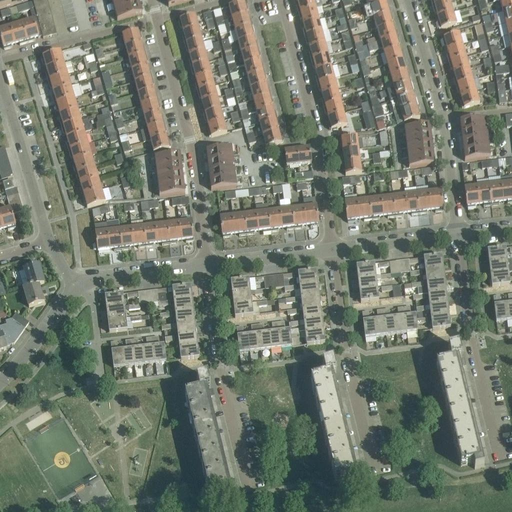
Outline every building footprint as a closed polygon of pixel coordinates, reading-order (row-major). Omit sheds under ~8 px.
[(0,0),(0,9),(27,1),(27,0),(0,0)] [(34,8),(48,5),(46,0),(41,0),(33,2),(34,8)] [(114,11),(127,8),(124,0),(118,0),(112,2),(114,11)] [(315,9),(312,0),(304,0),(296,2),(297,6),(296,6),(298,14),(315,9)] [(511,0),(506,0),(500,1),(503,13),(511,11),(511,0)] [(28,4),(30,11),(33,20),(38,38),(42,37),(43,39),(56,35),(51,17),(38,21),(36,14),(34,8),(33,2),(28,4)] [(437,18),(453,13),(449,2),(432,7),(434,14),(436,14),(437,18)] [(228,8),(231,20),(247,15),(246,11),(248,11),(246,4),(244,4),(244,3),(228,8)] [(386,3),(370,8),(373,19),(390,14),(388,7),(387,7),(386,3)] [(28,4),(16,7),(18,14),(30,11),(28,4)] [(36,14),(50,11),(48,5),(34,8),(36,14)] [(139,5),(127,8),(129,18),(142,14),(139,5)] [(127,8),(114,11),(117,21),(129,18),(127,8)] [(303,25),(319,21),(315,9),(298,14),(300,22),(302,21),(303,25)] [(36,14),(38,21),(51,17),(50,11),(36,14)] [(511,11),(503,13),(496,15),(498,27),(505,25),(511,23),(511,11)] [(456,25),(453,13),(437,18),(438,22),(437,22),(439,30),(440,29),(440,30),(456,25)] [(390,14),(373,19),(376,31),(392,26),(391,22),(393,22),(390,14)] [(231,20),(234,31),(252,27),(250,19),(248,19),(247,15),(231,20)] [(182,33),(199,28),(195,17),(179,21),(178,22),(180,29),(181,29),(182,33)] [(38,38),(33,20),(21,23),(27,43),(35,41),(34,39),(38,38)] [(304,37),(322,33),(319,21),(303,25),(304,29),(302,30),(304,37)] [(21,23),(10,27),(15,45),(19,44),(19,46),(27,43),(21,23)] [(481,25),(474,27),(476,37),(478,42),(485,40),(483,35),(481,25)] [(392,26),(376,31),(380,42),(397,37),(395,30),(393,30),(392,26)] [(11,46),(15,45),(10,27),(0,29),(0,37),(3,49),(4,49),(4,50),(12,48),(11,46)] [(234,31),(237,43),(253,39),(252,35),(254,34),(252,27),(234,31)] [(184,45),(202,40),(199,28),(182,33),(183,37),(182,37),(184,45)] [(138,32),(122,36),(125,48),(141,44),(140,40),(141,40),(139,32),(138,33),(138,32)] [(309,49),(325,44),(322,33),(304,37),(306,45),(308,45),(309,49)] [(445,47),(447,51),(463,47),(459,35),(443,39),(443,40),(442,40),(444,48),(445,47)] [(511,35),(508,37),(502,38),(505,50),(510,48),(511,48),(511,35)] [(398,45),(399,45),(397,37),(380,42),(367,46),(369,53),(382,50),(383,54),(399,49),(398,45)] [(349,38),(342,40),(343,44),(345,51),(352,49),(350,43),(349,38)] [(253,39),(237,43),(240,54),(258,50),(256,42),(255,43),(253,39)] [(189,56),(205,52),(202,40),(184,45),(186,52),(188,52),(189,56)] [(485,40),(478,42),(479,47),(481,54),(488,52),(486,45),(485,40)] [(141,44),(125,48),(128,60),(145,55),(143,47),(142,48),(141,44)] [(310,61),(328,56),(325,44),(309,49),(310,53),(308,53),(310,61)] [(466,58),(463,47),(447,51),(448,55),(446,56),(449,63),(466,58)] [(384,58),(380,59),(383,67),(387,66),(404,61),(402,53),(400,54),(399,49),(383,54),(384,58)] [(240,54),(244,66),(260,62),(259,58),(260,57),(258,50),(240,54)] [(44,65),(46,69),(64,64),(60,52),(42,58),(41,59),(43,66),(44,65)] [(190,68),(208,63),(205,52),(189,56),(190,60),(188,60),(190,68)] [(145,55),(128,60),(131,71),(147,67),(146,63),(148,63),(145,55)] [(315,72),(331,68),(328,56),(310,61),(313,68),(314,68),(315,72)] [(469,69),(466,58),(449,63),(451,71),(452,70),(453,74),(469,69)] [(365,59),(359,61),(362,73),(369,71),(368,66),(367,66),(365,59)] [(356,61),(349,63),(352,75),(359,73),(356,61)] [(404,61),(387,66),(390,77),(406,73),(405,69),(406,68),(404,61)] [(244,66),(247,78),(264,73),(262,65),(261,66),(260,62),(244,66)] [(195,79),(211,75),(208,63),(190,68),(192,76),(194,75),(195,79)] [(67,75),(64,64),(46,69),(47,73),(45,74),(47,81),(67,75)] [(147,67),(131,71),(134,83),(152,78),(150,71),(148,71),(147,67)] [(495,68),(496,81),(503,80),(503,75),(509,75),(508,67),(495,68)] [(334,79),(331,68),(315,72),(316,76),(315,76),(317,84),(334,79)] [(453,79),(455,86),(473,81),(469,69),(453,74),(454,78),(453,79)] [(247,78),(250,89),(266,85),(265,81),(266,81),(264,73),(247,78)] [(406,73),(390,77),(393,89),(411,84),(408,76),(407,77),(406,73)] [(51,88),(52,92),(71,87),(67,75),(47,81),(49,89),(51,88)] [(197,91),(214,87),(211,75),(195,79),(196,83),(195,84),(197,91)] [(110,77),(103,79),(106,91),(113,89),(110,77)] [(152,78),(134,83),(137,95),(153,90),(152,86),(154,86),(152,78)] [(321,95),(337,91),(334,79),(317,84),(319,92),(320,91),(321,95)] [(503,80),(496,81),(497,93),(505,92),(503,80)] [(476,93),(473,81),(455,86),(457,94),(459,93),(460,97),(476,93)] [(387,91),(390,102),(413,96),(411,92),(413,91),(411,84),(393,89),(387,91)] [(250,89),(253,101),(270,96),(268,89),(267,89),(266,85),(250,89)] [(74,99),(71,87),(52,92),(54,96),(52,97),(54,105),(74,99)] [(201,103),(217,98),(214,87),(197,91),(199,99),(200,99),(201,103)] [(95,92),(91,93),(91,94),(92,99),(98,97),(97,97),(104,95),(102,90),(95,92)] [(153,90),(137,95),(140,106),(158,102),(156,94),(155,94),(153,90)] [(340,103),(337,91),(321,95),(322,99),(321,100),(323,107),(340,103)] [(499,105),(506,104),(505,92),(497,93),(499,105)] [(476,93),(460,97),(461,101),(460,102),(462,109),(463,109),(479,104),(476,93)] [(375,94),(368,96),(372,108),(379,106),(375,94)] [(253,101),(256,113),(272,108),(271,104),(272,104),(270,96),(253,101)] [(413,96),(390,102),(393,114),(417,107),(415,99),(414,100),(413,96)] [(203,115),(220,110),(217,98),(201,103),(202,107),(201,107),(203,115)] [(58,112),(59,116),(78,110),(74,99),(54,105),(56,112),(58,112)] [(158,102),(140,106),(144,118),(160,114),(159,110),(160,109),(158,102)] [(327,119),(343,114),(340,103),(323,107),(325,115),(326,115),(327,119)] [(379,106),(372,108),(375,119),(382,117),(384,117),(380,105),(379,106)] [(397,126),(419,119),(418,115),(420,114),(417,107),(393,114),(397,126)] [(256,113),(259,124),(277,120),(275,112),(273,112),(272,108),(256,113)] [(81,122),(78,110),(59,116),(60,120),(59,120),(61,128),(81,122)] [(207,126),(223,122),(220,110),(203,115),(205,122),(206,122),(207,126)] [(109,113),(102,115),(95,118),(96,121),(96,123),(95,124),(95,126),(95,127),(95,129),(96,130),(112,125),(109,113)] [(369,113),(362,115),(365,124),(372,122),(369,113)] [(160,114),(144,118),(147,130),(164,125),(162,117),(161,118),(160,114)] [(347,126),(343,114),(327,119),(328,122),(327,123),(329,130),(330,130),(331,130),(347,126)] [(485,119),(472,120),(473,130),(486,129),(485,119)] [(81,122),(61,128),(63,135),(65,135),(66,139),(84,133),(90,132),(89,126),(87,120),(81,122)] [(259,124),(262,136),(278,132),(277,128),(279,127),(277,120),(259,124)] [(459,122),(461,132),(473,130),(472,120),(459,122)] [(210,138),(227,133),(223,122),(207,126),(208,130),(207,130),(209,138),(210,137),(210,138)] [(164,125),(147,130),(150,141),(166,137),(165,133),(166,133),(164,125)] [(418,138),(431,136),(430,126),(417,127),(418,138)] [(404,129),(405,139),(418,138),(417,127),(404,129)] [(486,129),(473,130),(475,140),(488,139),(486,129)] [(473,130),(461,132),(462,142),(475,140),(473,130)] [(279,135),(278,132),(262,136),(265,148),(281,143),(283,143),(281,135),(279,135)] [(378,135),(380,147),(390,146),(388,132),(378,135)] [(66,143),(68,151),(88,145),(84,133),(66,139),(67,143),(66,143)] [(431,136),(418,138),(419,147),(432,146),(431,136)] [(166,137),(150,141),(153,153),(169,149),(169,148),(170,148),(168,141),(167,141),(166,137)] [(341,148),(342,152),(358,150),(357,137),(340,139),(341,140),(339,140),(340,148),(341,148)] [(418,138),(405,139),(406,149),(419,147),(418,138)] [(475,140),(476,150),(489,148),(488,139),(475,140)] [(462,142),(463,152),(476,150),(475,140),(462,142)] [(72,158),(73,162),(91,156),(88,145),(68,151),(70,158),(72,158)] [(419,147),(420,157),(433,155),(432,146),(419,147)] [(301,149),(297,150),(299,166),(311,165),(309,148),(308,148),(308,147),(300,148),(301,149)] [(406,149),(407,158),(420,157),(419,147),(406,149)] [(219,150),(220,160),(233,158),(232,148),(219,150)] [(489,148),(476,150),(477,160),(490,159),(489,148)] [(286,168),(299,166),(297,150),(293,150),(292,149),(285,150),(285,151),(284,151),(286,168)] [(219,150),(206,151),(207,162),(220,160),(219,150)] [(360,162),(358,150),(342,152),(342,156),(341,156),(342,164),(360,162)] [(476,150),(463,152),(464,162),(477,160),(476,150)] [(167,156),(168,166),(181,165),(180,154),(174,155),(167,156)] [(433,155),(420,157),(422,167),(434,165),(433,155)] [(72,166),(75,174),(95,168),(91,156),(73,162),(74,166),(72,166)] [(154,158),(155,168),(168,166),(167,156),(154,158)] [(420,157),(407,158),(409,169),(422,167),(420,157)] [(221,169),(234,168),(233,158),(220,160),(221,169)] [(8,159),(0,161),(0,168),(9,165),(8,159)] [(220,160),(207,162),(208,171),(221,169),(220,160)] [(362,174),(360,162),(342,164),(343,172),(344,171),(345,176),(362,174)] [(9,165),(0,168),(0,174),(11,171),(9,165)] [(170,176),(182,174),(181,165),(168,166),(170,176)] [(155,168),(157,177),(170,176),(168,166),(155,168)] [(79,181),(80,185),(98,180),(95,168),(75,174),(77,182),(79,181)] [(221,169),(222,179),(235,177),(234,168),(221,169)] [(221,169),(208,171),(210,181),(222,179),(221,169)] [(11,171),(0,174),(0,175),(1,180),(10,178),(13,177),(11,171)] [(170,176),(171,186),(184,184),(182,174),(170,176)] [(158,187),(171,186),(170,176),(157,177),(157,178),(158,187)] [(235,177),(222,179),(224,189),(237,188),(237,187),(235,177)] [(342,179),(343,186),(355,185),(354,178),(342,179)] [(511,179),(511,178),(500,179),(500,184),(503,203),(507,203),(507,204),(511,203),(511,179)] [(224,189),(222,179),(210,181),(211,191),(224,189)] [(79,190),(82,197),(102,191),(98,180),(80,185),(81,189),(79,190)] [(11,181),(2,183),(5,192),(13,189),(11,181)] [(172,196),(185,194),(184,184),(171,186),(172,196)] [(500,184),(488,186),(491,206),(499,205),(499,204),(503,203),(500,184)] [(171,186),(158,187),(159,197),(172,196),(171,186)] [(488,186),(477,187),(479,206),(483,206),(483,207),(491,206),(488,186)] [(475,206),(479,206),(477,187),(464,188),(467,207),(468,209),(475,208),(475,206)] [(16,188),(13,189),(5,192),(7,198),(18,194),(16,188)] [(258,189),(253,190),(254,197),(259,196),(266,196),(265,188),(258,189)] [(105,203),(102,191),(82,197),(84,205),(86,204),(87,208),(105,203)] [(441,191),(428,193),(431,212),(435,211),(435,213),(443,212),(442,211),(443,210),(441,191)] [(428,193),(416,194),(419,215),(427,214),(427,212),(431,212),(428,193)] [(18,194),(7,198),(8,203),(20,200),(18,194)] [(416,194),(404,196),(407,215),(411,214),(411,216),(419,215),(416,194)] [(404,196),(393,197),(395,218),(403,217),(403,215),(407,215),(404,196)] [(393,197),(381,198),(383,218),(387,217),(387,219),(395,218),(393,197)] [(188,198),(181,199),(182,206),(189,205),(188,198)] [(381,198),(369,200),(371,221),(379,220),(379,218),(383,218),(381,198)] [(21,206),(20,200),(8,203),(10,208),(10,209),(21,206)] [(369,200),(357,201),(359,220),(363,220),(363,222),(371,221),(369,200)] [(355,221),(359,220),(357,201),(345,203),(347,222),(348,222),(348,223),(355,223),(355,221)] [(21,206),(10,209),(12,215),(23,212),(21,206)] [(316,206),(304,208),(306,227),(310,226),(310,228),(318,227),(318,225),(316,206)] [(10,208),(0,211),(0,219),(3,230),(7,229),(8,231),(15,229),(15,227),(12,215),(10,209),(10,208)] [(306,227),(304,208),(292,209),(294,230),(302,229),(302,227),(306,227)] [(294,230),(292,209),(280,210),(282,230),(286,229),(286,231),(294,230)] [(280,210),(268,212),(270,233),(278,232),(278,230),(282,230),(280,210)] [(270,233),(268,212),(256,213),(258,233),(262,232),(263,234),(270,233)] [(258,233),(256,213),(244,215),(247,236),(254,235),(254,233),(258,233)] [(247,236),(244,215),(232,216),(234,235),(239,235),(239,236),(247,236)] [(234,235),(232,216),(220,218),(222,237),(223,237),(223,238),(231,237),(230,236),(234,235)] [(118,221),(106,223),(106,224),(110,250),(114,250),(114,252),(122,251),(119,230),(118,221)] [(130,222),(131,228),(133,248),(138,247),(138,249),(146,248),(143,227),(142,221),(130,222)] [(191,221),(179,223),(181,242),(185,241),(185,243),(193,242),(193,240),(191,221)] [(177,242),(181,242),(179,223),(167,224),(169,245),(177,244),(177,242)] [(106,224),(94,225),(96,244),(95,245),(95,251),(97,250),(97,252),(110,250),(106,224)] [(167,224),(155,226),(157,245),(161,244),(162,246),(169,245),(167,224)] [(153,245),(157,245),(155,226),(143,227),(146,248),(153,247),(153,245)] [(129,248),(133,248),(131,228),(119,230),(122,251),(130,250),(129,248)] [(487,251),(489,263),(507,261),(505,249),(487,251)] [(423,259),(425,271),(443,269),(441,256),(423,259)] [(507,261),(489,263),(490,275),(508,273),(511,272),(511,264),(511,265),(511,261),(507,261)] [(356,267),(358,279),(376,277),(374,265),(356,267)] [(24,270),(18,272),(23,290),(44,284),(38,266),(24,270)] [(425,271),(426,283),(444,281),(443,269),(425,271)] [(316,272),(298,274),(299,286),(317,284),(316,272)] [(492,287),(510,285),(508,273),(490,275),(492,287)] [(377,289),(376,277),(358,279),(359,291),(377,289)] [(249,280),(230,282),(232,294),(250,292),(249,280)] [(423,288),(418,289),(419,296),(424,296),(428,295),(446,293),(444,281),(426,283),(422,284),(423,288)] [(44,284),(23,290),(29,308),(43,303),(38,286),(44,284)] [(299,286),(301,298),(319,296),(317,284),(299,286)] [(172,289),(173,301),(191,299),(190,287),(172,289)] [(360,303),(378,301),(377,289),(359,291),(360,303)] [(251,304),(250,292),(232,294),(233,306),(251,304)] [(446,293),(428,295),(429,307),(447,304),(446,293)] [(105,297),(106,309),(124,307),(123,295),(105,297)] [(301,298),(302,310),(320,308),(319,296),(301,298)] [(173,301),(175,313),(193,311),(191,299),(173,301)] [(251,304),(233,306),(235,318),(253,316),(251,304)] [(447,304),(429,307),(430,319),(449,316),(447,304)] [(496,323),(506,322),(504,305),(498,306),(494,306),(496,323)] [(126,319),(124,307),(106,309),(107,321),(126,319)] [(322,319),(320,308),(302,310),(303,322),(322,319)] [(176,325),(194,323),(193,311),(175,313),(176,325)] [(16,314),(11,320),(25,329),(29,323),(16,314)] [(417,333),(416,325),(416,320),(415,316),(409,316),(404,317),(406,334),(417,333)] [(430,319),(432,331),(450,329),(449,316),(430,319)] [(396,335),(406,334),(404,317),(400,317),(394,318),(396,335)] [(394,318),(388,319),(384,319),(386,336),(396,335),(394,318)] [(127,331),(126,319),(107,321),(109,333),(127,331)] [(303,322),(305,334),(323,331),(322,319),(303,322)] [(375,338),(386,336),(384,319),(379,320),(373,321),(375,338)] [(0,351),(6,350),(5,347),(13,345),(14,345),(25,329),(11,320),(5,322),(6,325),(0,326),(0,330),(1,335),(0,335),(0,351)] [(373,321),(367,321),(363,322),(365,339),(375,338),(373,321)] [(176,325),(178,337),(196,335),(194,323),(176,325)] [(292,348),(291,340),(290,336),(290,331),(283,331),(279,332),(281,349),(292,348)] [(305,334),(306,346),(324,344),(323,331),(305,334)] [(270,350),(281,349),(279,332),(274,332),(268,333),(270,350)] [(260,351),(270,350),(268,333),(262,334),(258,334),(260,351)] [(258,334),(254,335),(248,336),(250,353),(260,351),(258,334)] [(196,335),(178,337),(179,349),(197,347),(196,335)] [(242,336),(237,337),(239,354),(250,353),(248,336),(242,336)] [(166,363),(165,355),(164,350),(164,346),(157,346),(153,347),(155,364),(166,363)] [(153,347),(149,347),(143,348),(145,365),(155,364),(153,347)] [(179,349),(180,361),(199,359),(197,347),(179,349)] [(134,366),(145,365),(143,348),(136,349),(132,349),(134,366)] [(460,467),(469,465),(473,464),(474,470),(481,468),(457,369),(463,367),(458,348),(447,351),(450,361),(436,365),(460,467)] [(132,349),(128,350),(122,351),(124,368),(134,366),(132,349)] [(112,352),(111,352),(113,369),(124,368),(122,351),(116,351),(112,352)] [(337,382),(333,363),(322,366),(325,377),(310,380),(335,482),(348,479),(349,485),(356,483),(332,384),(337,382)] [(211,397),(207,379),(207,378),(196,381),(199,391),(184,395),(209,497),(222,494),(223,500),(230,498),(206,399),(211,397)]
